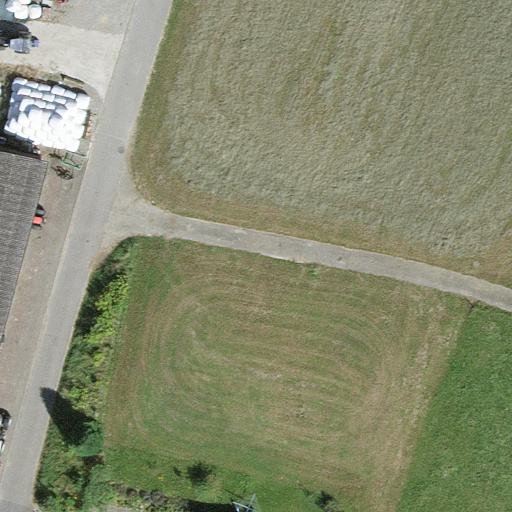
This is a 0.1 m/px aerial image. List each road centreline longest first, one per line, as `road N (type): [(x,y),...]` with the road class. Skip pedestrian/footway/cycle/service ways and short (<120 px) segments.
road 1 (track): [(153,0),(37,396),(12,511)]
road 2 (track): [(511,301),(97,205)]
